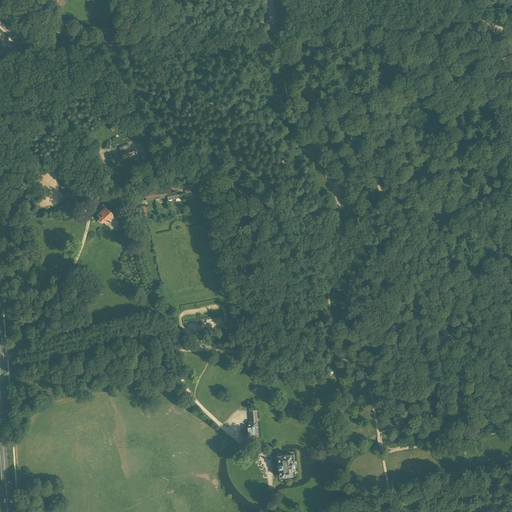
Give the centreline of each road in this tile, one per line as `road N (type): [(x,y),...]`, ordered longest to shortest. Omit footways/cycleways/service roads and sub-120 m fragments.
road 1 (track): [(0,102),(81,135),(108,176),(32,351)]
road 2 (track): [(239,353),(172,348),(163,328),(143,320),(12,356)]
road 3 (unclassified): [(272,32),(511,21)]
road 4 (unclassified): [(34,47),(272,32)]
road 5 (track): [(172,348),(194,400),(265,465),(268,491)]
road 6 (track): [(338,232),(324,257),(339,359)]
road 7 (track): [(511,427),(382,452)]
